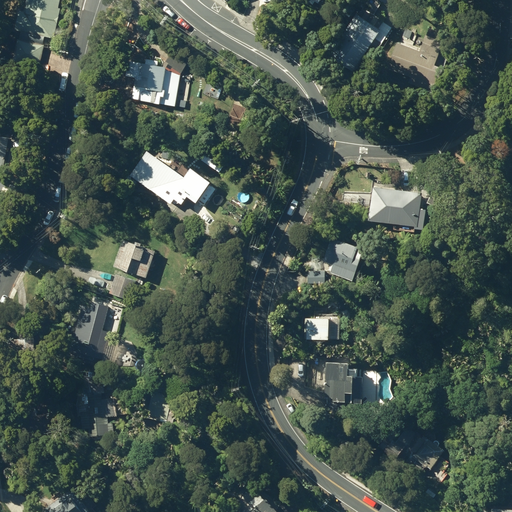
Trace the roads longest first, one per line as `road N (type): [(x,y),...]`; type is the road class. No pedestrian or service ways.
road 1 (secondary): [(377,511),(283,432),(255,371),(266,276),(320,140)]
road 2 (residential): [(100,2),(67,149),(0,284)]
road 3 (residential): [(320,140),(402,146),(467,113),(497,59),(503,0)]
road 4 (secondary): [(320,140),(314,108),(296,80),(189,7)]
